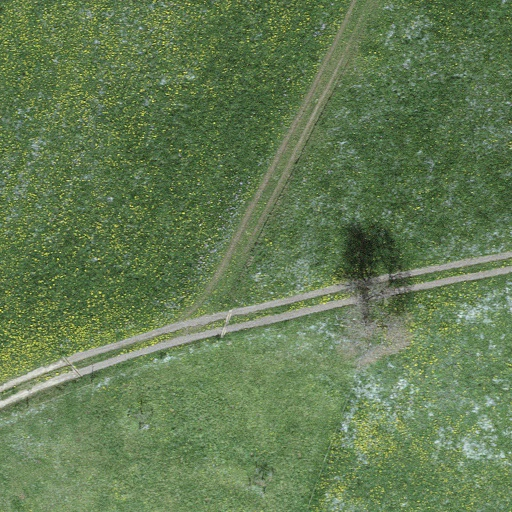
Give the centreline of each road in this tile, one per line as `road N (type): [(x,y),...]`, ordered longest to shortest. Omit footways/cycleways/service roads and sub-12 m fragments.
road 1 (track): [(0,397),(199,327),(511,264)]
road 2 (track): [(199,327),(359,0)]
